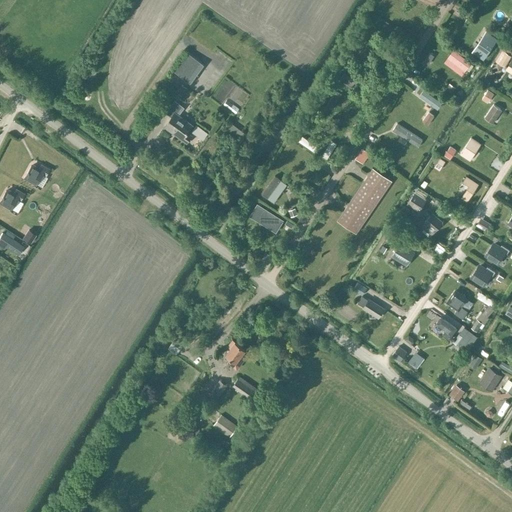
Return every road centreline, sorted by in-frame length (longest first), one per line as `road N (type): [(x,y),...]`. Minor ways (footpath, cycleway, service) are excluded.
road 1 (unclassified): [(376,366),(19,98)]
road 2 (track): [(266,285),(448,0)]
road 3 (residential): [(376,366),(511,161)]
road 4 (unclassified): [(485,445),(376,366)]
